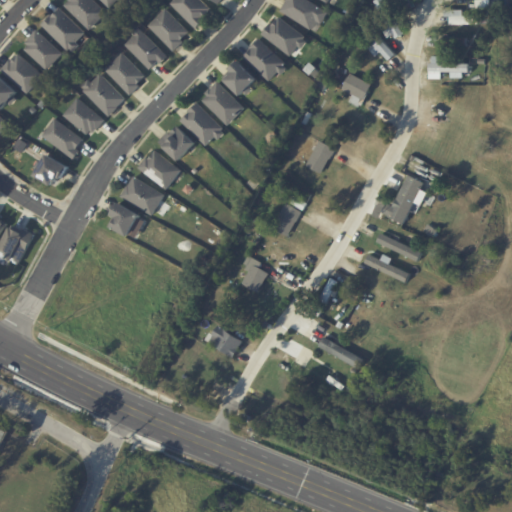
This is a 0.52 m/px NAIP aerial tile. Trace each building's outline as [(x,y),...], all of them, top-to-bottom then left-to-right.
[(93,0),(108,14),(91,32),(65,7),(70,2),(68,0),(93,0)] [(126,0),(122,5),(118,1),(110,10),(100,0),(126,0)] [(200,0),(211,10),(209,12),(209,13),(204,19),(206,20),(197,30),(171,4),(174,0),(200,0)] [(283,10),(288,2),(287,1),(287,0),(307,0),(330,14),(323,25),(322,24),(316,33),(313,31),(282,12),(283,10)] [(384,0),(405,35),(397,39),(394,35),(390,37),(387,32),(391,30),(375,2),(378,0),(384,0)] [(410,0),(415,8),(409,11),(402,0),(410,0)] [(45,23),(51,16),(52,17),(60,8),(86,34),(77,43),(81,47),(74,53),(71,50),(69,52),(42,25),(45,23)] [(350,8),(357,12),(353,18),(347,14),(350,8)] [(189,34),(182,41),(184,43),(174,53),(148,27),(166,9),(190,33),(189,34)] [(451,25),(451,18),(447,18),(447,12),(464,12),(464,17),(480,17),(480,16),(485,16),(485,24),(488,24),(488,18),(497,18),(497,32),(491,32),(491,33),(488,33),(488,32),(482,32),(482,26),(481,26),(481,32),(470,32),(470,25),(451,25)] [(303,49),(300,47),(292,58),(263,35),(272,24),(274,26),(281,18),(307,38),(305,40),(309,43),(303,50),(303,49)] [(396,55),(397,56),(390,62),(382,53),(377,58),(369,49),(374,44),(360,28),(366,22),(396,55)] [(168,58),(161,65),(158,63),(151,71),(125,46),(134,37),(131,33),(137,27),(168,58)] [(28,43),(29,41),(28,40),(37,31),(63,55),(48,72),(26,50),(29,47),(26,44),(28,43)] [(244,58),(252,49),(260,39),(287,64),(285,67),(289,70),(283,76),(280,73),(271,83),(244,58)] [(469,48),(441,47),(441,39),(469,40),(469,48)] [(146,78),(144,79),(145,81),(140,86),(141,87),(131,97),(105,71),(122,54),(146,77),(146,78)] [(45,77),(29,95),(1,72),(10,61),(12,63),(19,55),(45,77)] [(470,65),(470,73),(442,73),(442,80),(430,80),(430,65),(433,65),(433,58),(450,58),(450,65),(470,65)] [(255,85),(252,88),(255,91),(249,97),(246,94),(242,98),(226,83),(227,82),(224,79),(231,71),(239,62),(259,81),(255,85)] [(318,69),(317,70),(322,74),(317,80),(312,75),(311,76),(305,70),(311,63),(318,69)] [(367,98),(365,101),(364,101),(360,108),(351,103),(354,97),(343,90),(352,74),(373,86),(367,98)] [(126,101),(119,108),(119,109),(110,118),(83,92),(85,90),(83,87),(89,81),(92,84),(101,75),(126,100),(126,101)] [(0,78),(17,94),(14,97),(18,101),(13,107),(9,104),(2,113),(0,111),(0,78)] [(204,102),(209,97),(207,94),(211,90),(212,91),(220,83),(246,110),(229,127),(204,102)] [(106,122),(98,132),(97,131),(94,134),(92,133),(89,137),(64,117),(78,99),(106,122)] [(183,121),(190,114),(189,113),(198,103),(225,130),(223,132),(226,135),(220,142),(217,139),(208,148),(182,122),(183,121)] [(309,112),(314,115),(308,126),(303,123),(309,112)] [(0,116),(10,125),(0,136),(0,116)] [(85,141),(78,150),(81,153),(75,161),(43,137),(56,119),(85,141)] [(195,148),(179,163),(160,144),(167,136),(172,141),(176,138),(172,134),(179,128),(197,146),(195,148)] [(25,144),(26,145),(24,149),(26,150),(24,152),(17,147),(21,141),(25,144)] [(335,153),(323,175),(307,167),(320,142),(336,150),(335,153)] [(180,176),(168,192),(140,169),(148,158),(150,160),(157,152),(183,172),(180,176)] [(70,169),(63,181),(61,179),(58,185),(55,183),(52,187),(36,177),(48,156),(70,169)] [(421,207),(416,204),(405,226),(384,216),(390,205),(395,208),(410,177),(426,185),(422,191),(429,195),(422,207),(421,207)] [(162,205),(154,218),(122,198),(129,187),(130,188),(136,178),(167,197),(162,205)] [(305,211),(304,212),(292,204),(296,197),(308,205),(305,211)] [(292,207),(303,213),(289,237),(275,229),(277,226),(275,225),(287,204),(292,207)] [(137,225),(129,240),(111,230),(112,228),(110,226),(114,219),(112,218),(120,205),(142,217),(137,225)] [(383,215),(381,220),(374,217),(378,206),(385,208),(383,215)] [(0,221),(1,222),(2,221),(8,225),(0,236),(0,221)] [(434,228),(440,233),(435,239),(429,235),(434,228)] [(26,232),(36,237),(20,267),(0,257),(0,250),(11,230),(22,236),(25,231),(26,232)] [(390,237),(372,273),(365,269),(383,234),(390,237)] [(376,242),(419,261),(422,252),(380,234),(376,242)] [(389,264),(392,258),(384,255),(381,259),(369,254),(365,264),(407,282),(410,273),(389,264)] [(263,264),(261,269),(270,275),(259,294),(243,285),(250,273),(246,271),(248,267),(245,265),(250,256),(263,264)] [(333,279),(341,284),(325,311),(330,314),(326,321),(321,318),(321,319),(313,315),(333,279)] [(303,326),(315,333),(311,341),(317,344),(311,355),(305,352),(297,365),(282,357),(299,324),(303,326)] [(232,335),(244,343),(240,350),(241,351),(235,360),(212,346),(212,341),(214,338),(213,337),(219,327),(232,335)] [(365,359),(324,337),(319,346),(360,369),(365,359)] [(313,363),(314,371),(306,373),(305,365),(313,363)] [(347,383),(357,389),(352,396),(342,390),(347,383)] [(0,424),(11,431),(0,451),(0,424)]
